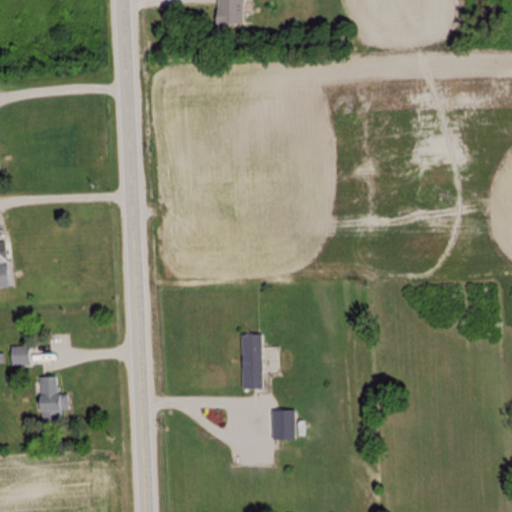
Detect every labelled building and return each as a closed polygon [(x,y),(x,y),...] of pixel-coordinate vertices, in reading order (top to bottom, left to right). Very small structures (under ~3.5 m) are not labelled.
[(217,0),(217,25),(244,25),(244,0),(217,0)] [(0,288),(9,288),(8,246),(0,245),(0,288)] [(264,389),(264,334),(243,334),(243,389),(264,389)] [(12,347),(12,367),(30,367),(30,347),(12,347)] [(41,378),(41,423),(62,423),(62,412),(69,412),(69,395),(58,395),(58,378),(41,378)] [(297,440),(297,411),(274,411),(274,440),(297,440)]
